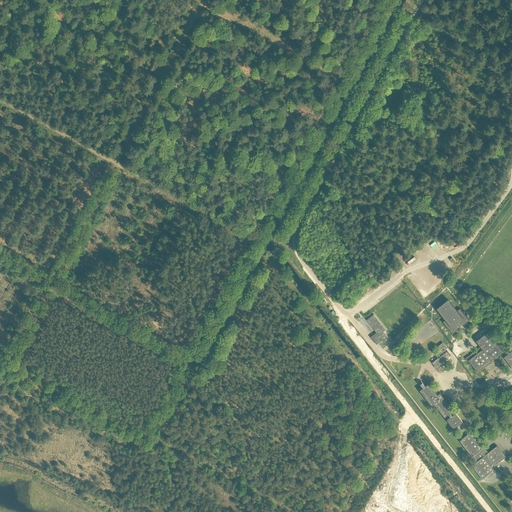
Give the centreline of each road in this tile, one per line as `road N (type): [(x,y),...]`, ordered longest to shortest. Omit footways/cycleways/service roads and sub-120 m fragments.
road 1 (track): [(4,365),(202,0)]
road 2 (unclassified): [(420,0),(296,229),(300,256),(349,315)]
road 3 (track): [(238,272),(146,434),(0,363)]
road 4 (track): [(387,0),(238,272)]
road 5 (track): [(0,99),(257,237)]
road 6 (track): [(491,511),(350,333),(336,304)]
road 7 (track): [(191,357),(0,250)]
road 8 (track): [(204,0),(349,81)]
